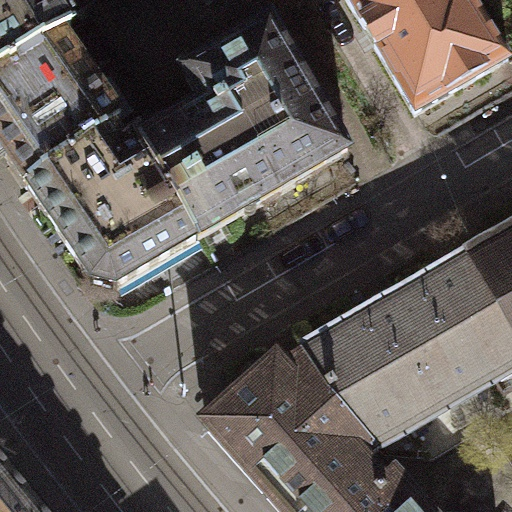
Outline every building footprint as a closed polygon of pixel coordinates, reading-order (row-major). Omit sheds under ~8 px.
[(0,0),(0,77),(59,37),(68,30),(51,1),(53,0),(0,0)] [(342,0),(416,121),(511,64),(471,0),(342,0)] [(138,146),(195,242),(346,153),(270,24),(182,77),(201,109),(138,146)] [(59,37),(0,77),(0,149),(28,190),(113,132),(120,127),(59,37)] [(113,132),(28,190),(91,285),(116,293),(195,242),(138,146),(126,153),(113,132)] [(511,234),(469,259),(511,332),(511,234)] [(511,374),(511,332),(469,259),(298,350),(340,395),(389,449),(511,374)] [(246,386),(199,429),(275,511),(447,511),(389,449),(340,395),(298,350),(252,392),(246,386)] [(40,511),(0,463),(0,511),(40,511)]
